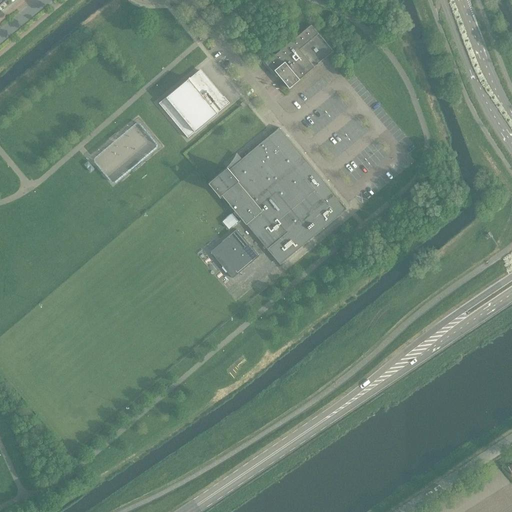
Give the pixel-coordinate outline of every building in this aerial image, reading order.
[(265,63),(276,76),(278,75),(289,88),(314,67),(300,49),(318,34),(311,25),(265,63)] [(187,138),(229,103),(224,96),(223,96),(223,97),(222,98),(199,71),(190,78),(190,77),(158,103),(187,138)] [(220,194),(224,198),(234,211),(246,225),(246,224),(280,265),(347,209),(279,128),(240,161),(238,158),(233,162),(235,165),(228,170),(226,168),(208,183),(218,195),(220,194)] [(229,228),(239,220),(233,212),(223,221),(229,228)] [(210,252),(232,278),(259,256),(237,229),(210,252)]
